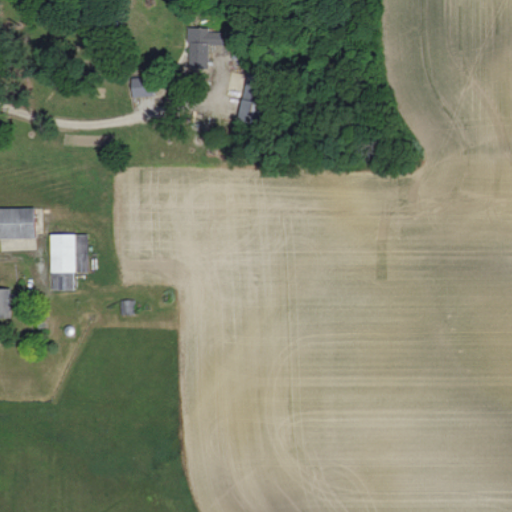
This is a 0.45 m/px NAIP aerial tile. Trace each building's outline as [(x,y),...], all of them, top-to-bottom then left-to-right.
[(225,31),(210,31),(210,27),(190,26),(189,67),(209,67),(210,44),(225,44),(225,31)] [(133,96),(154,95),(153,76),(133,77),(133,96)] [(0,207),(0,222),(0,238),(37,237),(36,206),(0,207)] [(74,289),(75,271),(88,271),(89,233),(53,233),(52,289),(74,289)] [(11,287),(0,287),(0,316),(11,317),(11,303),(19,302),(19,293),(11,293),(11,287)] [(121,299),(121,314),(136,314),(135,299),(121,299)]
